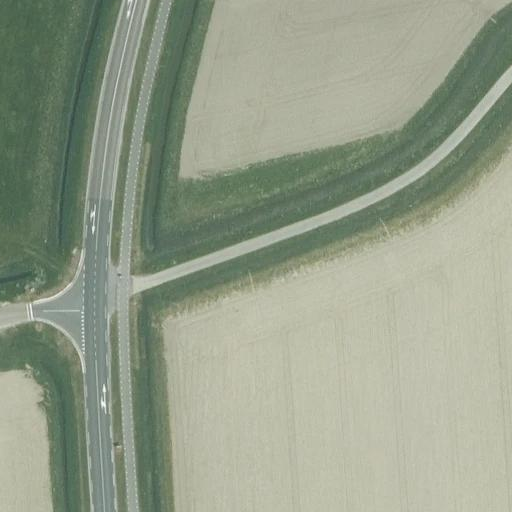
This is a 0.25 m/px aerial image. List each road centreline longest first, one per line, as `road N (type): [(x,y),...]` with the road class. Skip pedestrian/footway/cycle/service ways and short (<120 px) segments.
road 1 (unclassified): [(94,299),(373,199),(450,145),(511,74)]
road 2 (primary): [(94,299),(101,176),(136,0)]
road 3 (primary): [(104,511),(94,299)]
